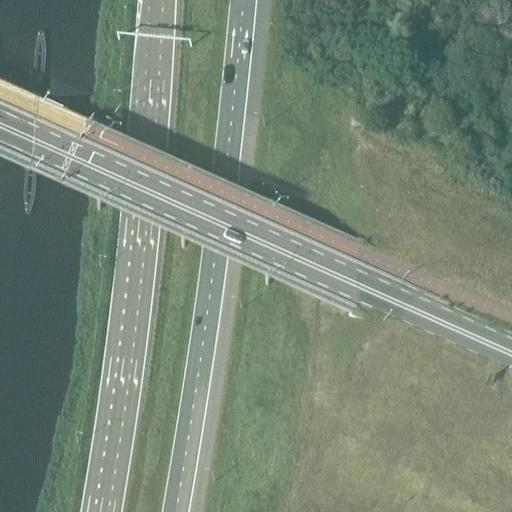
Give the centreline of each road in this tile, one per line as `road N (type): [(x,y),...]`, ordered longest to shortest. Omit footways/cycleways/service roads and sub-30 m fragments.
road 1 (tertiary): [(511,356),(0,125)]
road 2 (trunk): [(177,511),(245,0)]
road 3 (trunk): [(156,0),(132,301),(100,511)]
